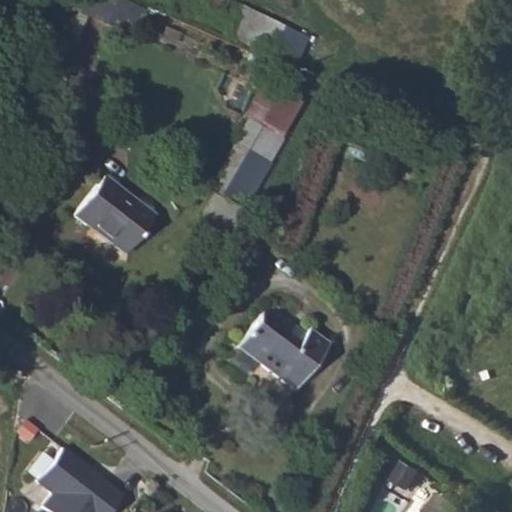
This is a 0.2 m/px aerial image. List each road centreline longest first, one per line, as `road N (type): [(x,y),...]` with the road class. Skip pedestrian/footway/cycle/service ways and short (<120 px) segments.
road 1 (unclassified): [(332,511),(511,72)]
road 2 (unclassified): [(0,338),(223,511)]
